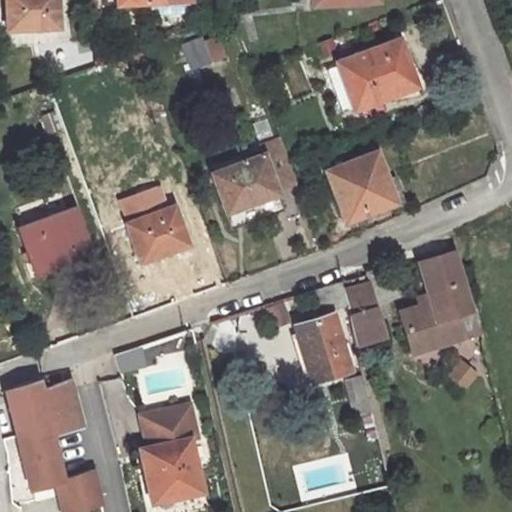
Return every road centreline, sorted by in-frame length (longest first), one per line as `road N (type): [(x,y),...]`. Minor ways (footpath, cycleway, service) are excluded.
road 1 (residential): [(74,344),(511,183)]
road 2 (residential): [(113,511),(74,344)]
